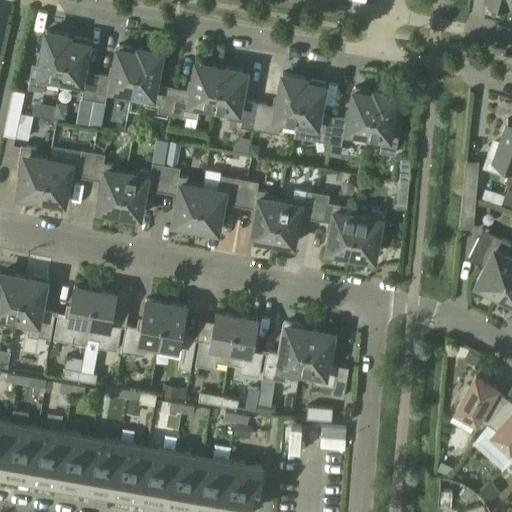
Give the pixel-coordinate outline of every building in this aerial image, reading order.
[(61,78),(69,34),(47,30),(40,64),(33,62),(28,87),(43,90),(46,75),(61,78)] [(94,99),(98,74),(84,71),(89,39),(75,37),(75,39),(69,38),(69,34),(61,78),(73,80),(72,87),(83,89),(82,97),(94,99)] [(132,91),(140,47),(139,47),(138,50),(132,49),(133,47),(118,44),(112,77),(98,74),(94,99),(105,101),(107,93),(118,95),(119,89),(132,91)] [(170,113),(175,88),(156,84),(162,51),(140,47),(132,91),(146,94),(145,100),(159,102),(158,110),(170,113)] [(214,106),(221,66),(200,62),(200,67),(196,66),(191,91),(175,88),(170,113),(197,117),(199,103),(214,106)] [(253,128),(257,103),(241,100),(245,75),(242,74),(242,69),(221,66),(214,106),(228,108),(227,117),(242,120),(241,125),(253,128)] [(257,103),(253,128),(279,132),(282,118),(297,121),(304,80),(305,81),(305,77),(283,73),(277,106),(257,103)] [(330,141),(334,117),(320,114),(326,82),(311,79),(311,82),(305,81),(304,80),(297,121),(309,123),(308,129),(319,131),(318,139),(330,141)] [(368,134),(376,89),(375,89),(374,93),(368,92),(369,89),(354,87),(349,119),(334,117),(330,141),(341,143),(343,135),(354,137),(355,131),(368,134)] [(9,109),(20,112),(25,91),(13,89),(9,109)] [(380,151),(395,153),(400,128),(392,127),(398,93),(376,89),(368,134),(382,136),(380,151)] [(101,127),(105,101),(94,99),(91,113),(89,124),(101,127)] [(56,114),(57,103),(37,102),(36,113),(56,114)] [(20,112),(9,109),(3,134),(15,136),(20,112)] [(32,136),(36,112),(23,110),(20,135),(32,136)] [(77,122),(89,124),(91,113),(79,111),(77,122)] [(511,162),(511,120),(507,119),(498,145),(492,143),(483,166),(501,172),(505,160),(511,162)] [(22,189),(21,194),(42,198),(49,157),(35,155),(37,146),(21,143),(18,162),(23,163),(18,188),(22,189)] [(89,175),(94,151),(82,148),(80,157),(65,154),(64,160),(49,157),(42,198),(50,199),(50,202),(64,204),(70,172),(89,175)] [(94,151),(89,175),(103,178),(98,208),(103,208),(102,210),(119,213),(126,171),(114,169),(115,163),(104,161),(105,153),(94,151)] [(397,180),(409,181),(411,156),(399,155),(397,180)] [(126,171),(119,213),(135,216),(135,214),(140,215),(145,185),(160,188),(164,163),(153,161),(151,169),(140,167),(139,174),(126,171)] [(463,196),(476,197),(479,162),(466,161),(463,196)] [(245,162),(242,177),(220,173),(219,182),(218,188),(203,185),(196,225),(204,227),(203,229),(217,232),(223,200),(242,203),(247,178),(249,163),(245,162)] [(196,225),(203,185),(188,182),(189,176),(179,174),(180,166),(164,163),(160,188),(179,192),(173,224),(187,226),(188,224),(196,225)] [(247,178),(242,203),(257,206),(251,235),(256,236),(256,238),(272,241),(280,199),(267,197),(268,191),(257,189),(259,180),(247,178)] [(409,181),(397,180),(395,205),(407,206),(409,181)] [(295,188),(293,195),(292,201),(280,199),(272,241),(288,244),(289,242),(293,243),(299,213),(313,216),(318,191),(306,189),(295,188)] [(346,205),(343,204),(328,201),(329,193),(318,191),(313,216),(332,219),(327,252),(341,254),(341,252),(349,253),(356,213),(357,207),(346,205)] [(476,197),(463,196),(460,224),(473,225),(476,197)] [(384,229),(388,210),(373,207),(371,216),(356,213),(349,253),(370,257),(371,252),(375,253),(380,228),(384,229)] [(475,285),(496,296),(511,265),(511,256),(505,253),(510,242),(494,234),(489,243),(478,238),(469,257),(481,263),(482,261),(486,263),(475,285)] [(511,265),(496,296),(511,303),(511,265)] [(17,318),(24,276),(0,271),(0,325),(2,315),(17,318)] [(24,276),(17,318),(30,320),(27,334),(39,336),(39,335),(50,337),(55,312),(40,309),(43,296),(45,297),(49,278),(34,275),(33,278),(24,276)] [(86,343),(87,337),(95,289),(75,285),(69,315),(59,313),(54,338),(73,341),(86,343)] [(117,349),(122,324),(111,322),(116,293),(95,289),(87,337),(99,339),(98,346),(117,349)] [(145,354),(147,341),(159,344),(166,302),(146,298),(141,328),(126,325),(121,350),(133,352),(145,354)] [(166,302),(159,344),(182,348),(178,366),(191,369),(196,338),(181,335),(186,305),(166,302)] [(228,363),(237,315),(216,311),(211,341),(200,339),(196,363),(215,367),(216,360),(228,363)] [(237,315),(228,363),(241,365),(240,372),(259,375),(263,350),(253,348),(258,318),(237,315)] [(285,380),(287,373),(288,367),(300,369),(308,327),(299,326),(300,323),(285,321),(281,340),(284,341),(282,354),(267,351),(262,376),(285,380)] [(349,366),(338,364),(327,362),(333,332),(308,327),(300,369),(315,372),(313,383),(334,386),(332,394),(344,396),(349,366)] [(65,367),(64,374),(79,377),(82,361),(82,358),(68,355),(66,367),(65,367)] [(95,380),(98,364),(82,361),(79,377),(95,380)] [(20,373),(8,371),(7,372),(6,380),(18,382),(20,373)] [(18,382),(19,382),(26,383),(30,384),(32,375),(20,373),(18,382)] [(487,422),(506,396),(495,388),(497,386),(476,374),(470,384),(467,382),(458,397),(462,399),(456,409),(477,421),(479,416),(487,422)] [(74,383),(62,381),(60,390),(72,392),(74,383)] [(72,392),(84,394),(86,385),(74,383),(72,392)] [(128,396),(129,387),(117,385),(116,395),(128,396)] [(128,396),(129,397),(140,398),(141,389),(129,387),(128,396)] [(201,390),(199,399),(221,403),(222,394),(201,390)] [(247,396),(246,399),(240,397),(222,394),(221,403),(237,406),(238,406),(256,410),(258,398),(247,396)] [(502,457),(510,448),(511,446),(511,400),(506,396),(487,422),(496,428),(484,442),(502,457)] [(183,402),(171,400),(170,408),(181,410),(183,402)] [(183,402),(181,410),(193,412),(195,404),(183,402)] [(332,418),(333,407),(308,405),(307,417),(332,418)] [(224,418),(236,420),(237,411),(225,409),(224,418)] [(237,411),(236,420),(248,422),(249,415),(249,413),(237,411)] [(0,468),(249,511),(253,489),(258,490),(262,465),(0,418),(0,468)] [(491,511),(490,509),(488,505),(485,500),(482,496),(478,492),(474,489),(470,485),(465,483),(461,480),(456,478),(451,477),(445,476),(440,475),(440,480),(438,506),(440,506),(442,506),(445,507),(446,507),(447,507),(449,508),(451,509),(453,510),(454,511),(455,511),(454,511),(491,511)]
